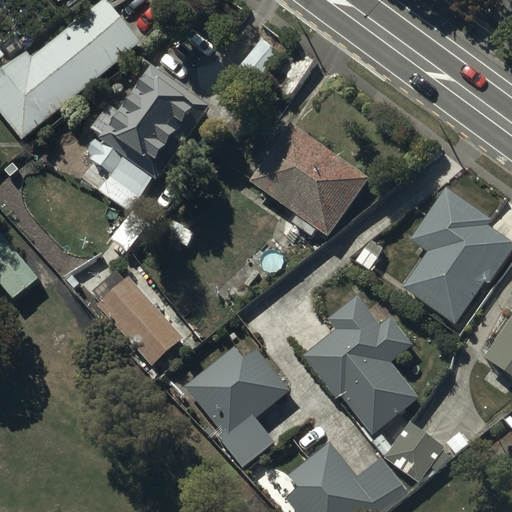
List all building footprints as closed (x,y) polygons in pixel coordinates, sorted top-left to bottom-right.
[(0,81),(0,114),(27,147),(146,49),(108,3),(35,63),(30,57),(0,81)] [(271,29),(238,72),(253,84),(286,40),(271,29)] [(284,108),(317,64),(302,52),(268,96),(284,108)] [(157,183),(160,184),(211,114),(154,73),(122,118),(110,110),(93,134),(102,140),(100,142),(97,141),(88,153),(97,160),(95,162),(116,177),(103,195),(133,217),(157,183)] [(294,129),(253,187),(330,240),(370,183),(294,129)] [(492,286),(511,254),(511,207),(505,203),(494,221),(446,191),(412,244),(427,253),(402,293),(460,329),(488,284),(492,286)] [(187,341),(123,269),(94,295),(103,306),(99,309),(154,370),(187,341)] [(511,298),(511,323),(487,360),(511,377),(511,296),(511,298)] [(336,331),(303,357),(339,402),(343,399),(375,439),(422,402),(393,365),(415,347),(392,319),(382,327),(358,298),(328,321),(336,331)] [(236,349),(186,388),(223,435),(219,438),(245,471),(278,445),(259,421),(293,394),(259,351),(246,361),(236,349)] [(448,448),(412,423),(386,461),(422,486),(448,448)] [(301,491),(288,502),(296,511),(388,511),(412,492),(383,459),(360,478),(331,443),(290,478),(301,491)]
